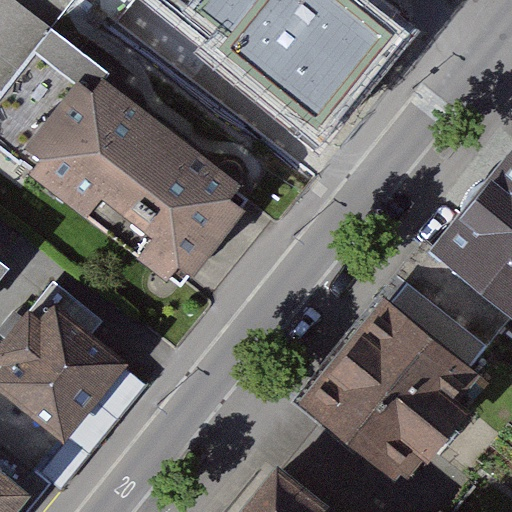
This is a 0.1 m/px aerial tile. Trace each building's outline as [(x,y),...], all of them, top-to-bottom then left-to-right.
[(166,0),(230,51),(271,0),(166,0)] [(313,118),(376,40),(326,0),(271,0),(230,51),(313,118)] [(250,192),(43,31),(0,86),(0,148),(176,286),(250,192)] [(511,147),(402,280),(484,343),(510,310),(511,311),(511,147)] [(442,396),(484,343),(402,280),(308,397),(402,474),(457,408),(442,396)] [(56,490),(141,383),(80,335),(92,321),(45,283),(0,339),(0,445),(34,473),(56,490)] [(0,511),(1,511),(34,473),(0,445),(0,511)] [(322,511),(275,473),(242,511),(322,511)]
